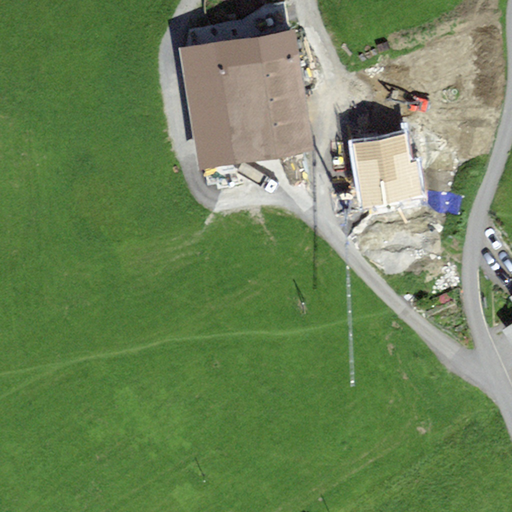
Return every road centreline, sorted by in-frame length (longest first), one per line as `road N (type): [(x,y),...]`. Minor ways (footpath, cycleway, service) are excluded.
road 1 (track): [(492,372),(347,254),(323,215),(326,85),(286,0)]
road 2 (track): [(511,411),(492,372),(469,275),(475,223),(511,111)]
